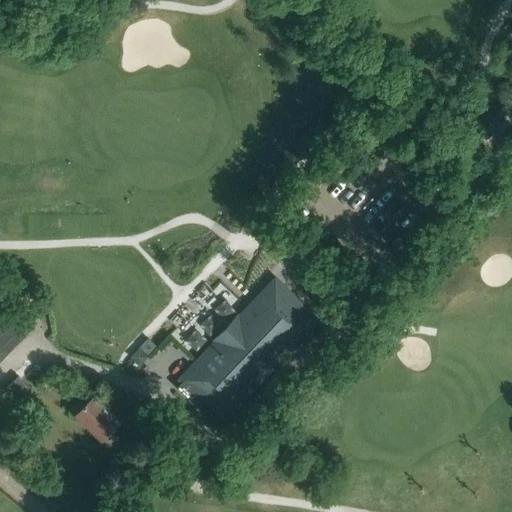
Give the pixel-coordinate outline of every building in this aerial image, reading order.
[(248,384),(264,366),(266,367),(312,318),(275,283),(241,320),(237,316),(215,338),(219,342),(185,378),(197,390),(208,378),(232,402),(249,385),(248,384)] [(0,360),(35,325),(35,324),(18,307),(0,325),(0,360)] [(203,310),(185,327),(195,339),(214,322),(203,310)] [(15,405),(31,388),(18,375),(2,392),(15,405)] [(103,439),(120,421),(93,395),(75,413),(103,439)]
